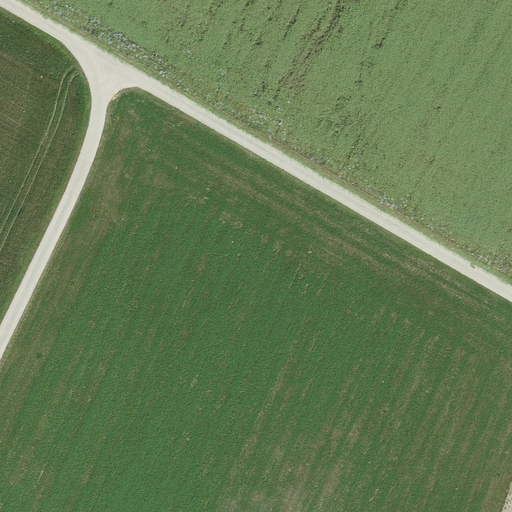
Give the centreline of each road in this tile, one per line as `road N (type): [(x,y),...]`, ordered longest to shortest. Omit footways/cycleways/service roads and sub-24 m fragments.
road 1 (track): [(1,0),(511,295)]
road 2 (track): [(114,65),(90,149),(0,342)]
